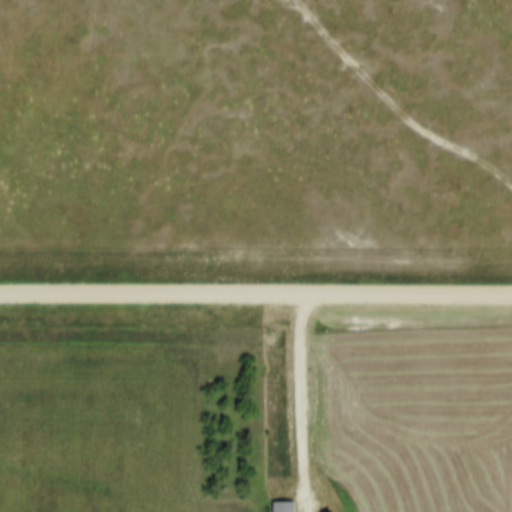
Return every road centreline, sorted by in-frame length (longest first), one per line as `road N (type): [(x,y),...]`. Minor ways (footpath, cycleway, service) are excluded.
road 1 (residential): [(0,294),(511,297)]
road 2 (track): [(292,0),(409,124),(511,188)]
